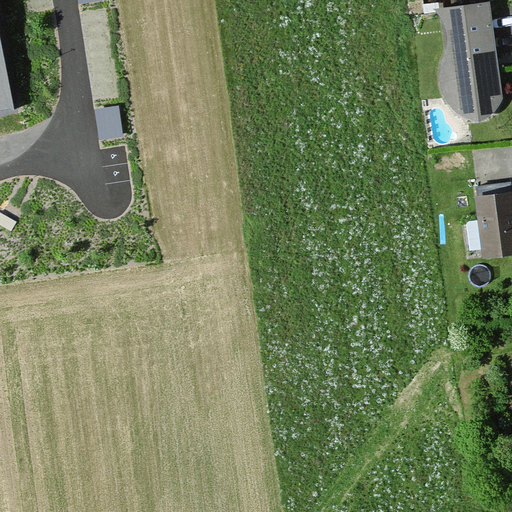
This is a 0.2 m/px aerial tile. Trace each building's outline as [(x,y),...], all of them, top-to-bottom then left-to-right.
[(498,1),(438,7),(447,98),(482,126),(507,94),(498,1)] [(0,107),(8,105),(0,62),(0,107)] [(100,133),(123,133),(122,102),(100,102),(100,133)] [(511,189),(476,193),(482,254),(511,251),(511,189)] [(16,222),(0,213),(0,224),(11,231),(16,222)]
